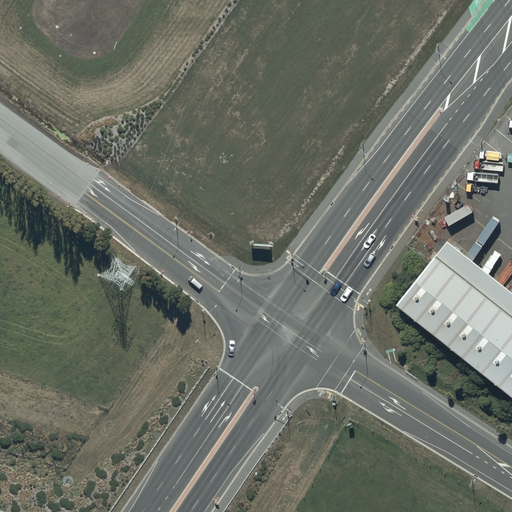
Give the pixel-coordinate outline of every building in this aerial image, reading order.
[(16,0),(0,0),(0,18),(6,11),(10,6),(11,7),(16,0)] [(97,53),(43,14),(20,45),(74,84),(97,53)] [(223,113),(206,98),(191,116),(209,130),(223,113)] [(129,122),(141,149),(188,128),(178,105),(154,115),(152,112),(129,122)] [(329,154),(341,137),(306,111),(294,128),(329,154)] [(399,126),(382,112),(376,120),(375,120),(371,125),(382,134),(387,128),(394,133),(399,126)] [(270,133),(248,115),(233,134),(256,151),(270,133)] [(252,168),(228,150),(220,162),(217,160),(210,171),(212,172),(203,183),(227,202),(252,168)] [(298,156),(280,178),(299,193),(316,171),(298,156)] [(295,209),(279,196),(260,219),(264,222),(254,235),(278,253),(306,218),(298,212),(299,210),(296,208),(295,209)] [(343,204),(335,199),(319,220),(326,225),(343,204)] [(511,308),(435,247),(396,295),(511,387),(511,308)]
